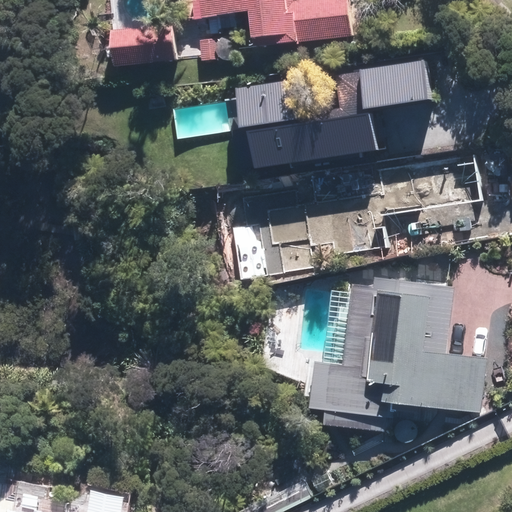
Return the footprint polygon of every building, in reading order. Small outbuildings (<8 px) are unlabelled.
[(213,13),(229,11),(260,7),(265,41),(358,30),(354,0),(198,0),(200,14),(213,13)] [(229,11),(213,13),(214,30),(231,30),(229,11)] [(178,19),(118,24),(121,60),(181,55),(178,19)] [(437,78),(433,53),(411,57),(415,81),(437,78)] [(438,156),(435,129),(389,137),(390,143),(378,145),(379,148),(334,156),(332,145),(311,149),(310,144),(284,149),(288,174),(294,174),(298,197),(339,190),(340,191),(358,188),(361,206),(399,199),(396,183),(427,177),(431,203),(449,199),(450,207),(478,203),(475,180),(487,179),(484,155),(472,157),(471,152),(438,156)] [(409,210),(371,212),(372,233),(410,231),(409,210)] [(433,403),(486,408),(491,355),(447,350),(455,275),(383,268),(382,276),(372,275),(367,326),(350,324),(345,372),(364,374),(361,400),(433,408),(433,403)]
